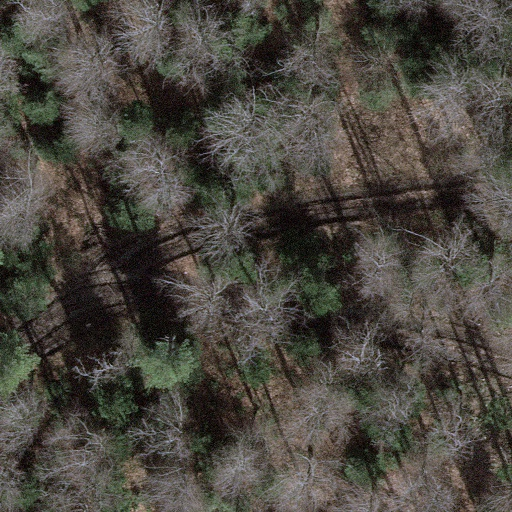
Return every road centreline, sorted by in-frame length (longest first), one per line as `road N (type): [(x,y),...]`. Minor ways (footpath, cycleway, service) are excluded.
road 1 (track): [(0,357),(114,275),(511,370)]
road 2 (track): [(114,275),(295,210),(511,170)]
